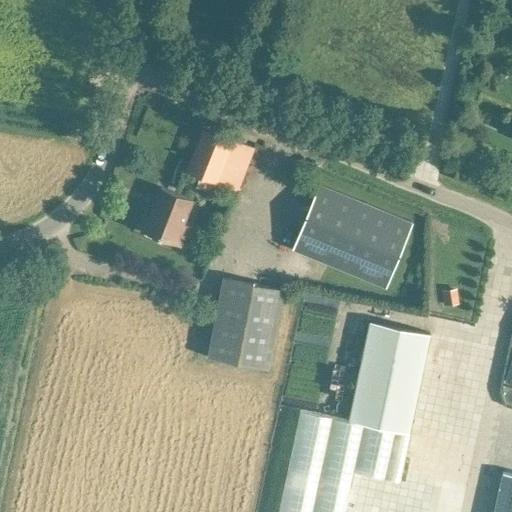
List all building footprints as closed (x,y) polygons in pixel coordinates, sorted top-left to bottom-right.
[(511,19),(511,0),(501,0),(499,17),(511,19)] [(255,148),(203,128),(187,171),(238,191),(255,148)] [(319,184),(293,248),(386,287),(413,223),(319,184)] [(193,200),(162,187),(144,232),(181,246),(189,226),(184,223),(193,200)] [(471,269),(456,269),(456,286),(471,286),(471,269)] [(269,369),(284,290),(223,278),(208,357),(269,369)] [(369,320),(349,419),(409,432),(430,332),(369,320)] [(325,362),(322,389),(347,391),(350,365),(325,362)] [(479,464),(485,426),(434,418),(427,455),(479,464)] [(511,511),(511,474),(503,473),(494,511),(511,511)]
